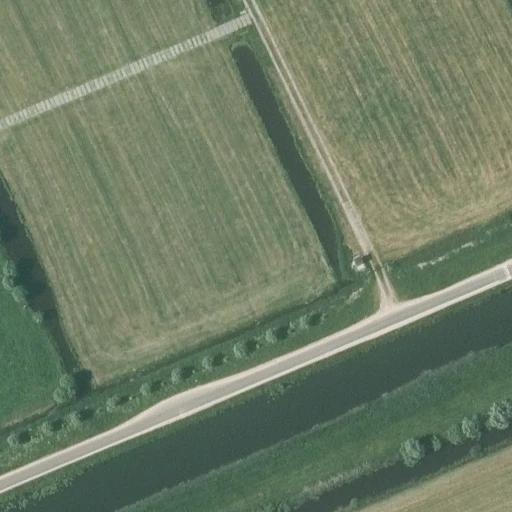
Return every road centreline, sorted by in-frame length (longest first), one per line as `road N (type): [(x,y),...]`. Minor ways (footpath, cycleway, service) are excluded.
road 1 (unclassified): [(0,485),(511,268)]
road 2 (track): [(398,315),(246,0)]
road 3 (track): [(0,125),(253,13)]
